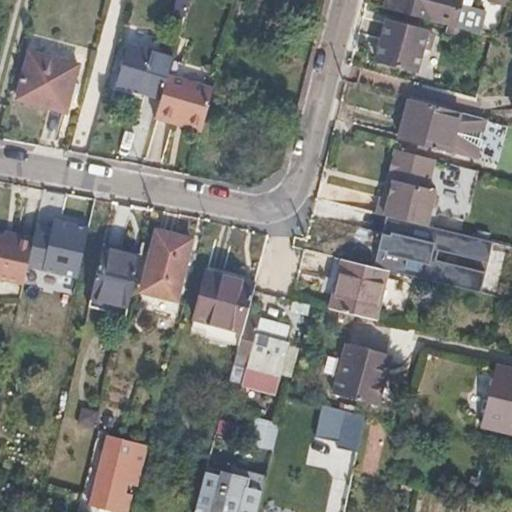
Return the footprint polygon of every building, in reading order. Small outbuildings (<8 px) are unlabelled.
[(458,5),(459,0),(391,0),(389,9),(477,32),(482,11),(458,5)] [(416,69),(425,31),(384,20),(376,57),(416,69)] [(166,74),(171,55),(130,44),(119,83),(160,95),(166,74)] [(64,109),(76,63),(29,51),(17,97),(64,109)] [(177,116),(188,80),(166,74),(160,95),(154,116),(175,122),(177,116)] [(188,80),(177,116),(175,122),(201,129),(212,87),(188,80)] [(472,156),(483,118),(409,98),(399,136),(472,156)] [(396,149),(390,178),(396,180),(391,198),(384,196),(380,196),(375,212),(426,225),(430,209),(435,206),(437,198),(434,193),(434,188),(427,186),(434,159),(396,149)] [(396,180),(390,178),(384,196),(391,198),(396,180)] [(33,238),(26,266),(73,277),(87,218),(52,210),(45,240),(33,238)] [(0,275),(22,281),(33,235),(17,231),(4,228),(3,234),(0,233),(0,275)] [(174,296),(189,237),(154,228),(139,286),(174,296)] [(126,305),(138,255),(101,245),(89,294),(126,305)] [(378,319),(389,271),(340,258),(329,308),(378,319)] [(246,311),(255,277),(207,263),(192,317),(209,323),(208,327),(240,336),(246,311)] [(290,327),(259,319),(260,314),(246,311),(240,336),(228,377),(272,388),(290,327)] [(378,405),(390,353),(385,352),(346,341),(333,394),(378,405)] [(511,430),(511,370),(499,367),(485,423),(511,430)] [(323,406),(316,440),(357,448),(364,414),(323,406)] [(229,430),(231,420),(218,416),(215,426),(229,430)] [(274,449),(279,429),(264,424),(258,445),(274,449)] [(362,465),(379,469),(387,429),(370,426),(362,465)] [(122,493),(126,481),(134,483),(144,446),(105,433),(101,448),(113,452),(107,474),(96,471),(88,502),(121,511),(123,511),(128,495),(122,493)] [(257,511),(263,492),(267,475),(232,465),(230,471),(205,464),(191,511),(257,511)]
